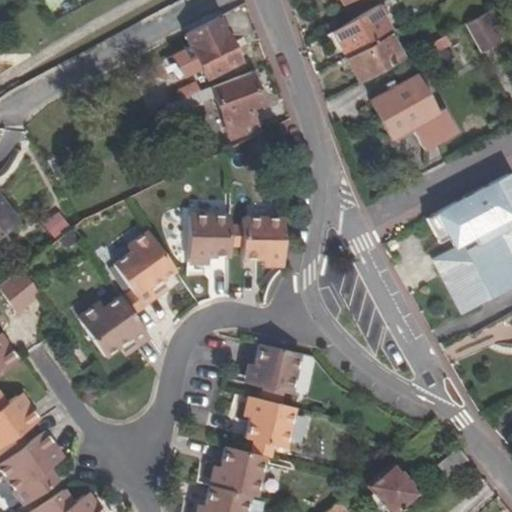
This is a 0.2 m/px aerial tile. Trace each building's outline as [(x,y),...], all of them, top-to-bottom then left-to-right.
[(359,16),(332,32),(345,56),(387,34),(391,31),(376,6),(359,16)] [(465,24),(480,52),(499,41),(483,14),(465,24)] [(225,31),(218,18),(185,35),(192,47),(225,31)] [(192,47),(167,60),(177,80),(201,67),(207,79),(241,63),(225,31),(192,47)] [(358,82),(400,59),(387,34),(345,56),(358,82)] [(185,98),(191,108),(214,97),(229,138),(258,128),(252,110),(263,105),(252,73),(185,98)] [(435,113),(414,74),(368,100),(390,139),(411,127),(424,150),(456,131),(443,109),(435,113)] [(195,122),(191,108),(185,98),(157,113),(168,134),(195,122)] [(436,214),(426,219),(440,244),(449,239),(457,254),(436,264),(462,313),(511,285),(511,258),(506,248),(511,244),(511,182),(507,174),(435,212),(436,214)] [(0,194),(0,237),(21,222),(0,194)] [(59,211),(42,221),(50,235),(67,226),(59,211)] [(205,251),(204,256),(227,257),(228,247),(228,225),(228,214),(186,214),(185,250),(205,251)] [(274,219),(240,217),(240,225),(239,248),(239,259),(260,259),(260,255),(281,255),(282,229),(274,219)] [(239,248),(240,225),(228,225),(228,247),(239,248)] [(174,270),(147,232),(125,247),(130,253),(112,266),(130,292),(138,303),(152,294),(148,289),(160,281),(174,270)] [(399,247),(394,240),(387,244),(392,252),(399,247)] [(186,262),(204,262),(204,256),(205,251),(185,250),(186,262)] [(281,255),(260,255),(260,259),(260,265),(281,266),(281,255)] [(0,290),(16,313),(40,296),(22,270),(0,285),(0,290)] [(152,294),(155,299),(167,290),(160,281),(148,289),(152,294)] [(141,308),(138,303),(130,292),(122,296),(135,315),(142,310),(141,308)] [(138,303),(141,308),(155,299),(152,294),(138,303)] [(103,310),(98,302),(76,317),(104,357),(120,346),(131,339),(135,344),(149,334),(135,315),(122,296),(103,310)] [(0,342),(6,349),(8,347),(0,334),(0,342)] [(151,338),(149,334),(135,344),(137,348),(151,338)] [(127,355),(137,348),(135,344),(131,339),(120,346),(127,355)] [(0,372),(18,360),(8,347),(6,349),(0,342),(0,372)] [(247,387),(260,390),(281,395),(288,396),(298,354),(258,345),(252,369),(247,387)] [(247,387),(252,369),(247,367),(242,385),(247,387)] [(257,400),(278,405),(281,395),(260,390),(257,400)] [(21,432),(40,418),(30,405),(27,408),(18,396),(7,404),(0,393),(0,446),(3,444),(21,432)] [(18,396),(27,408),(30,405),(22,394),(18,396)] [(253,442),(273,447),(283,449),(293,408),(278,405),(257,400),(253,420),(248,418),(242,439),(253,442)] [(44,430),(28,442),(10,454),(0,460),(0,471),(22,504),(58,479),(48,466),(59,458),(50,446),(54,443),(44,430)] [(10,454),(28,442),(21,432),(3,444),(10,454)] [(271,459),(273,447),(253,442),(250,454),(265,457),(271,459)] [(54,443),(50,446),(59,458),(63,456),(54,443)] [(223,447),(218,470),(213,488),(248,496),(255,498),(265,457),(250,454),(223,447)] [(458,448),(438,466),(446,476),(466,459),(458,448)] [(396,511),(418,494),(393,464),(366,486),(387,511),(396,511)] [(208,487),(213,488),(218,470),(213,468),(208,487)] [(202,507),(200,511),(244,511),(248,496),(213,488),(208,487),(202,507)] [(102,511),(97,505),(93,508),(85,497),(75,504),(65,490),(32,511),(102,511)] [(89,494),(85,497),(93,508),(97,505),(89,494)] [(346,511),(339,501),(326,511),(346,511)]
